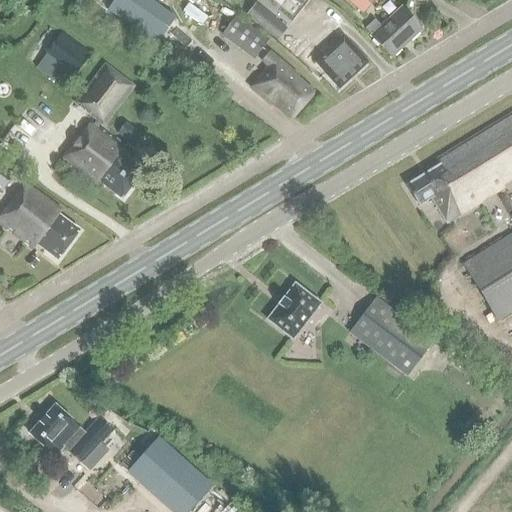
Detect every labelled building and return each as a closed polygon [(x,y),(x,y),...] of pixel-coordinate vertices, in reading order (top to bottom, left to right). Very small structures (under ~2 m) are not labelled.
[(146,0),(113,0),(106,11),(155,45),(173,18),(146,0)] [(345,0),(361,15),(374,0),(345,0)] [(276,40),(285,29),(254,3),(245,14),(276,40)] [(373,21),(364,29),(370,37),(389,58),(419,30),(400,9),(380,28),(373,21)] [(253,60),(264,46),(263,45),(267,40),(235,17),(221,33),(253,60)] [(64,89),(89,55),(60,34),(36,69),(64,89)] [(330,50),(322,57),(310,67),(316,74),(323,73),(338,90),(366,63),(341,36),(328,47),(330,50)] [(293,79),(294,78),(267,54),(261,61),(269,68),(251,88),(271,105),(273,104),(290,119),(311,95),(293,79)] [(133,87),(104,66),(74,105),(95,121),(92,124),(97,128),(100,125),(102,127),(133,87)] [(438,165),(405,186),(417,206),(430,198),(445,223),(464,212),(465,213),(511,185),(511,184),(511,113),(435,160),(438,165)] [(143,171),(130,161),(135,154),(125,146),(123,148),(97,128),(92,124),(90,123),(60,162),(93,188),(97,183),(120,200),(143,171)] [(115,135),(129,145),(138,134),(124,123),(115,135)] [(60,212),(24,185),(0,216),(0,225),(32,249),(35,245),(57,261),(78,232),(57,216),(60,212)] [(511,234),(462,265),(497,322),(511,313),(511,234)] [(26,265),(32,269),(37,262),(31,258),(26,265)] [(291,340),(319,305),(293,285),(283,299),(282,298),(275,306),(277,307),(266,321),(291,340)] [(347,334),(405,377),(432,342),(374,298),(347,334)] [(70,421),(54,406),(28,435),(45,450),(45,449),(53,457),(62,446),(68,452),(81,464),(111,431),(98,419),(84,434),(78,429),(70,421)] [(134,465),(186,511),(188,511),(214,483),(160,435),(134,465)]
